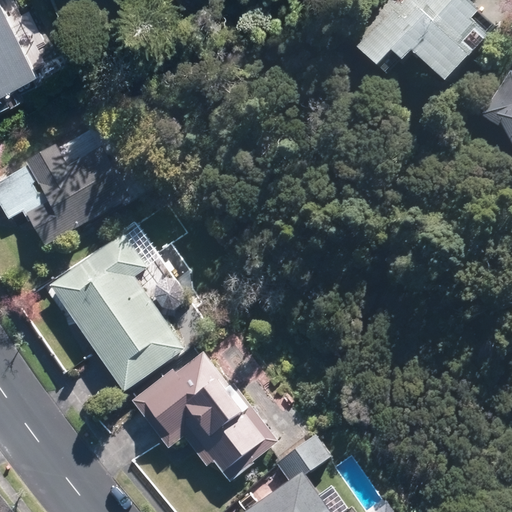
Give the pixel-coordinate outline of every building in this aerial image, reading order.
[(0,0),(0,108),(16,100),(9,86),(38,71),(1,0),(0,0)] [(412,0),(369,47),(392,66),(405,51),(416,60),(424,52),(456,80),(496,34),(480,18),(488,12),(476,0),(412,0)] [(511,74),(488,117),(511,130),(511,74)] [(31,208),(33,212),(53,248),(138,197),(110,146),(71,166),(61,144),(32,160),(33,165),(0,183),(0,198),(11,218),(31,208)] [(129,235),(56,286),(131,392),(191,350),(140,276),(155,266),(129,235)] [(176,368),(135,399),(171,448),(187,436),(210,465),(219,459),(234,481),(283,439),(237,384),(234,386),(209,351),(180,372),(176,368)] [(291,485),(252,511),(342,511),(315,471),(337,456),(323,435),(278,465),(291,485)]
